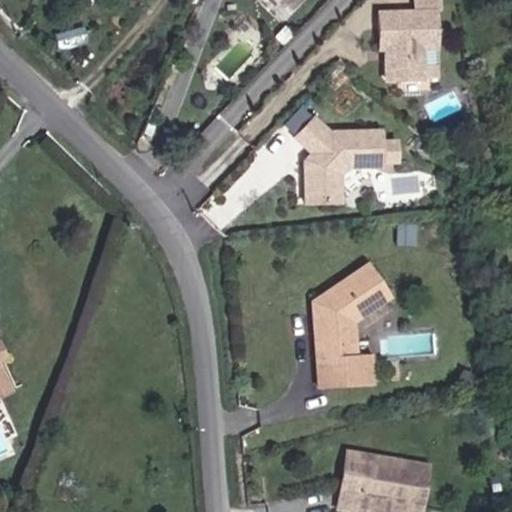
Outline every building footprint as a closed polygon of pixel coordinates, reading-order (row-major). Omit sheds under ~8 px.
[(295,0),(255,0),(275,20),(295,0)] [(427,23),(427,5),(400,5),(400,22),(422,23),(427,23)] [(400,22),(364,21),(364,59),(374,59),(374,65),(369,69),(369,86),(372,91),(405,91),(406,89),(419,90),(420,60),(421,60),(422,23),(400,22)] [(259,49),(268,59),(278,48),(270,39),(259,49)] [(216,113),(181,158),(200,173),(235,128),(216,113)] [(316,145),(298,129),(280,150),(305,172),(301,176),(294,178),(291,208),(325,212),(328,184),(331,180),(367,181),(367,144),(317,143),(316,145)] [(404,150),(407,147),(402,142),(399,145),(404,150)] [(383,176),(384,154),(371,154),(371,176),(383,176)] [(339,274),(284,317),(286,330),(292,333),(293,343),(288,344),(295,400),(347,392),(344,367),(335,368),(330,330),(363,303),(339,274)] [(363,511),(410,511),(415,471),(335,464),(331,509),(363,511)]
